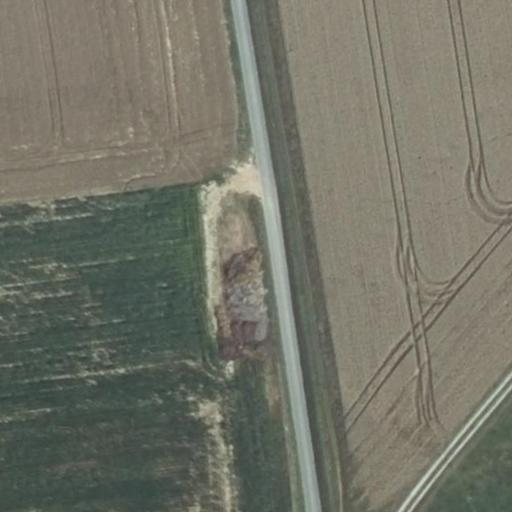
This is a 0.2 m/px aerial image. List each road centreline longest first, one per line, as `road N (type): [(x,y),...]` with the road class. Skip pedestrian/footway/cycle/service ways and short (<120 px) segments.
road 1 (unclassified): [(236,0),(313,511)]
road 2 (track): [(349,511),(274,0)]
road 3 (track): [(403,511),(511,376)]
